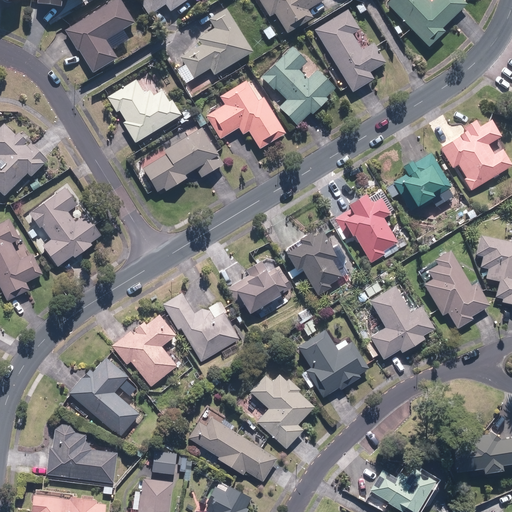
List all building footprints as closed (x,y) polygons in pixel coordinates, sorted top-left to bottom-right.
[(118,0),(115,0),(64,31),(68,39),(76,52),(77,51),(91,74),(116,60),(104,41),(133,24),(118,0)] [(136,0),(148,16),(164,6),(169,13),(188,0),(136,0)] [(257,0),(268,18),(273,15),(285,35),(311,19),(306,11),(324,0),(257,0)] [(432,0),(429,3),(426,0),(390,0),(385,5),(427,48),(443,32),(440,29),(457,13),(466,5),(460,0),(432,0)] [(208,70),(212,76),(251,53),(225,10),(207,20),(213,29),(196,40),(200,46),(179,58),(192,80),(208,70)] [(346,11),(313,31),(351,93),(363,85),(372,80),(368,73),(384,64),(372,44),(360,51),(351,35),(358,30),(346,11)] [(291,48),(259,78),(272,91),(274,90),(285,101),(277,108),(295,127),(307,116),(309,114),(310,116),(326,101),(324,99),(333,90),(315,72),(306,80),(297,71),(306,63),(291,48)] [(127,133),(134,144),(179,117),(170,101),(167,103),(161,91),(152,97),(149,91),(143,94),(134,81),(106,98),(115,113),(118,112),(124,122),(121,124),(127,133)] [(247,132),(258,150),(283,135),(262,99),(256,102),(244,82),(218,98),(223,106),(205,117),(219,140),(232,132),(237,129),(241,136),(247,132)] [(462,180),(469,191),(511,166),(501,150),(492,155),(486,146),(499,138),(489,121),(477,128),(474,122),(462,129),(464,133),(458,137),(458,138),(451,142),(439,149),(451,169),(456,166),(464,179),(462,180)] [(3,124),(0,127),(0,194),(3,197),(25,175),(29,178),(46,161),(37,152),(29,144),(26,147),(23,145),(26,143),(17,134),(14,136),(3,124)] [(141,169),(156,193),(162,189),(164,192),(185,179),(183,176),(194,169),(200,179),(212,171),(222,165),(200,129),(198,130),(195,126),(185,132),(188,136),(162,152),(164,155),(141,169)] [(449,188),(428,154),(417,161),(411,164),(410,162),(400,168),(405,175),(391,183),(398,196),(403,193),(413,209),(449,188)] [(41,247),(56,267),(67,260),(71,256),(73,259),(90,246),(89,244),(99,237),(84,216),(74,223),(66,213),(76,206),(63,189),(28,214),(38,229),(40,228),(50,240),(41,247)] [(352,237),(369,264),(383,255),(382,252),(396,244),(380,220),(387,216),(377,200),(370,204),(366,203),(362,196),(345,207),(347,211),(333,219),(346,240),(352,237)] [(0,223),(0,289),(6,302),(19,295),(28,291),(24,283),(41,275),(31,255),(19,261),(10,244),(18,240),(8,219),(0,223)] [(299,269),(316,296),(329,288),(328,286),(340,278),(337,273),(339,271),(338,269),(341,268),(343,258),(335,246),(329,250),(319,233),(310,239),(307,235),(296,242),(299,246),(283,256),(294,273),(299,269)] [(507,243),(477,237),(473,256),(480,257),(478,268),(486,270),(484,280),(496,283),(492,302),(511,305),(511,237),(508,236),(507,243)] [(468,287),(446,252),(431,261),(434,266),(424,272),(430,280),(421,286),(440,317),(445,313),(456,330),(471,320),(470,318),(478,312),(488,306),(474,284),(468,287)] [(239,282),(225,290),(233,302),(237,300),(246,316),(290,289),(282,275),(278,278),(273,269),(267,273),(259,262),(244,271),(248,276),(239,282)] [(380,291),(375,283),(363,291),(367,298),(380,291)] [(408,314),(391,287),(367,303),(383,329),(368,338),(382,361),(393,354),(398,351),(400,354),(423,340),(421,337),(432,330),(418,308),(408,314)] [(179,329),(200,362),(238,340),(222,315),(225,313),(218,301),(206,309),(208,311),(200,309),(193,314),(187,305),(180,293),(161,305),(176,330),(179,329)] [(305,309),(297,314),(301,320),(297,323),(300,327),(312,319),(305,309)] [(129,362),(150,387),(175,367),(160,348),(174,337),(157,316),(144,326),(142,323),(132,331),(134,334),(132,336),(129,332),(121,338),(110,346),(125,365),(129,362)] [(312,319),(300,327),(307,336),(318,329),(312,319)] [(304,372),(321,398),(334,390),(337,388),(338,391),(359,378),(357,375),(366,369),(349,343),(345,345),(342,341),(332,347),(322,331),(295,348),(308,369),(304,372)] [(77,383),(67,394),(112,431),(113,430),(120,436),(138,414),(113,393),(126,378),(103,359),(91,373),(88,370),(77,383)] [(255,423),(284,450),(296,437),(302,431),(296,426),(312,408),(296,393),(298,391),(286,380),(284,382),(276,375),(270,383),(262,376),(248,393),(266,410),(255,423)] [(270,469),(276,459),(210,418),(204,427),(197,422),(186,439),(217,458),(216,459),(242,475),(244,472),(261,482),(270,469)] [(47,461),(45,475),(112,483),(116,453),(90,450),(84,442),(84,435),(74,433),(68,426),(60,425),(53,430),(51,449),(48,448),(47,461)] [(450,446),(454,473),(480,470),(480,475),(499,473),(498,467),(511,465),(511,438),(497,441),(487,433),(485,435),(460,439),(460,444),(450,446)] [(153,451),(150,472),(172,475),(175,454),(153,451)] [(191,472),(192,463),(186,463),(186,458),(179,457),(178,471),(191,472)] [(377,480),(370,491),(388,502),(386,504),(399,511),(400,511),(403,508),(409,511),(414,511),(434,482),(412,468),(406,477),(400,473),(396,478),(383,470),(377,480)] [(167,511),(171,483),(141,480),(136,511),(167,511)] [(244,508),(249,498),(226,487),(224,493),(213,487),(205,504),(208,506),(205,511),(244,511),(246,509),(244,508)] [(69,501),(31,496),(29,511),(103,511),(104,505),(94,504),(95,501),(69,498),(69,501)]
